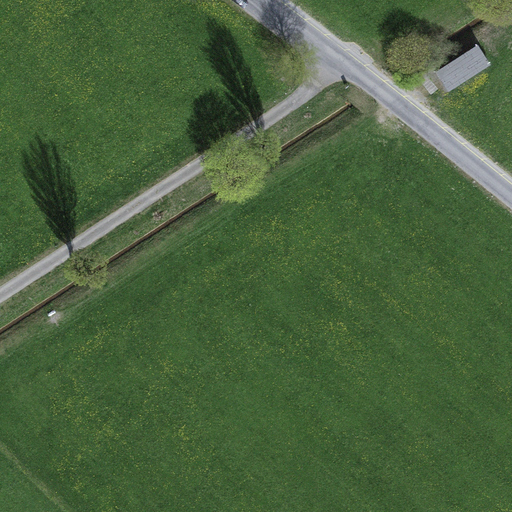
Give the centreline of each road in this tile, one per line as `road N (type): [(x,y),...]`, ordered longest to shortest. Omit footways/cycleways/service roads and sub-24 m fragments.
road 1 (track): [(0,294),(346,65)]
road 2 (unclassified): [(262,0),(511,199)]
